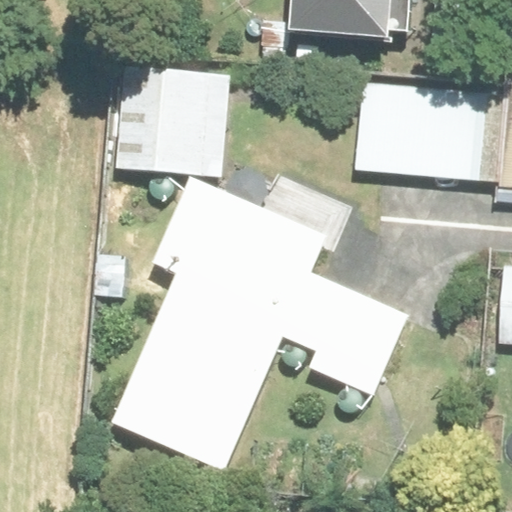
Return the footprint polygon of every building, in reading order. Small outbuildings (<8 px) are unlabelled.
[(406,0),(308,0),(306,43),(404,49),(406,0)] [(239,83),(134,71),(122,173),(227,185),(239,83)] [(498,187),(500,102),(369,98),(367,183),(498,187)] [(511,102),(500,102),(498,187),(511,187),(511,102)] [(335,245),(197,188),(162,273),(186,283),(124,435),(236,481),(291,346),(324,359),(316,377),(381,404),(415,322),(319,282),(335,245)]
